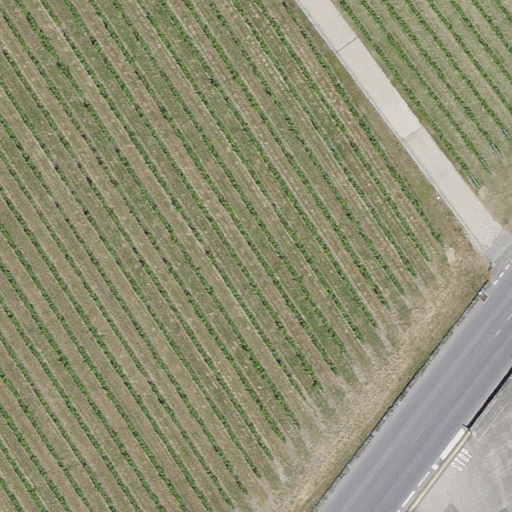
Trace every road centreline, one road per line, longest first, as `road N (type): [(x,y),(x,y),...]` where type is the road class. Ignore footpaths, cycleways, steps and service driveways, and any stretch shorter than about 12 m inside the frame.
road 1 (track): [(511,270),(315,0)]
road 2 (secondary): [(511,312),(359,511)]
